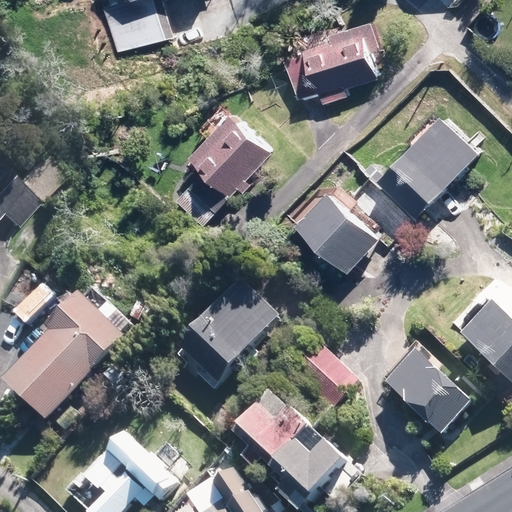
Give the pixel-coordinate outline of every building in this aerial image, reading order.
[(353,94),(351,88),(394,76),(382,27),(289,53),(302,101),(326,95),(328,101),(353,94)] [(496,148),(455,109),(390,178),(430,216),(496,148)] [(207,228),(280,151),(239,112),(196,158),(211,172),(181,203),(207,228)] [(21,179),(0,159),(0,213),(3,210),(20,226),(70,174),(32,139),(13,159),(27,172),(21,179)] [(333,178),(300,214),(357,267),(390,231),(333,178)] [(297,317),(259,278),(189,347),(227,386),(297,317)] [(147,328),(103,286),(14,378),(59,421),(147,328)] [(511,304),(506,299),(470,333),(511,376),(511,304)] [(337,409),(365,380),(324,339),(296,368),(337,409)] [(484,399),(425,342),(388,380),(447,437),(484,399)] [(359,460),(283,390),(242,433),(260,450),(254,457),(312,511),(329,493),(342,505),(365,481),(351,469),(359,460)] [(189,485),(136,437),(113,461),(121,468),(105,485),(113,493),(95,511),(129,511),(148,491),(167,508),(189,485)] [(272,511),(241,467),(195,498),(200,504),(188,511),(272,511)]
